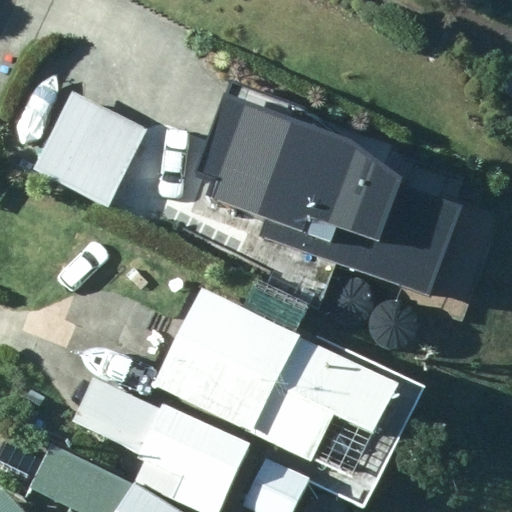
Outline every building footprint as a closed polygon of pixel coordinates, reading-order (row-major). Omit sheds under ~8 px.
[(30,170),(107,208),(145,130),(67,93),(30,170)] [(188,215),(420,323),(467,225),(235,116),(188,215)] [(350,482),(398,385),(294,336),(305,314),(252,289),(242,311),(199,289),(152,388),(350,482)] [(179,478),(225,500),(249,450),(93,377),(71,423),(145,458),(135,479),(170,496),(179,478)] [(240,506),(251,511),(294,511),(310,481),(265,458),(240,506)] [(118,511),(174,511),(135,486),(118,511)] [(19,511),(1,492),(0,493),(0,511),(19,511)]
